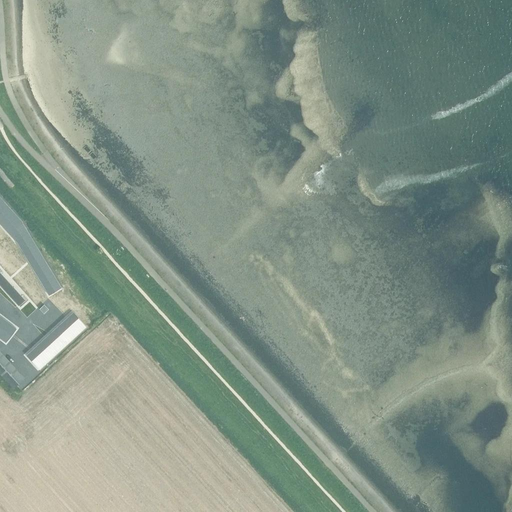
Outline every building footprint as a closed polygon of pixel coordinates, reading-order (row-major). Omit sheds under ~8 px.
[(0,198),(0,223),(9,234),(16,240),(48,295),(60,288),(28,233),(22,222),(0,198)] [(0,285),(18,305),(23,300),(0,273),(0,285)] [(25,355),(38,369),(85,326),(72,312),(25,355)] [(0,338),(5,342),(16,329),(0,316),(0,338)] [(0,374),(13,388),(24,378),(0,352),(0,374)]
